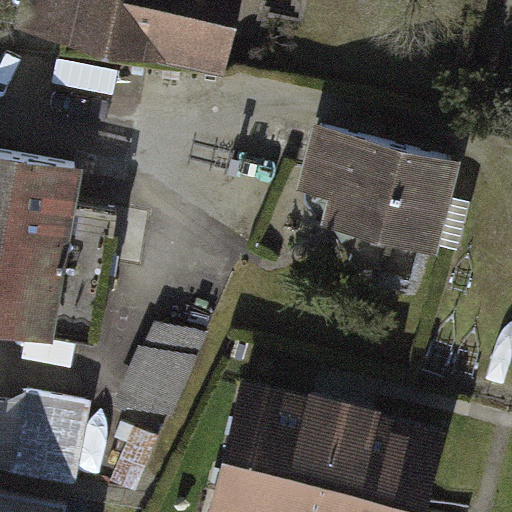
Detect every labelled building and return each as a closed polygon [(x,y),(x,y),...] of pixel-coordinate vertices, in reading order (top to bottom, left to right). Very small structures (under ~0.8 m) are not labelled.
[(27,0),(23,23),(220,69),(236,0),(27,0)] [(451,146),(316,113),(302,172),(332,179),(325,206),(430,232),(451,146)] [(88,168),(0,152),(0,327),(59,337),(88,168)] [(88,399),(28,389),(15,471),(75,481),(88,399)] [(427,511),(446,442),(241,391),(213,506),(237,511),(427,511)]
